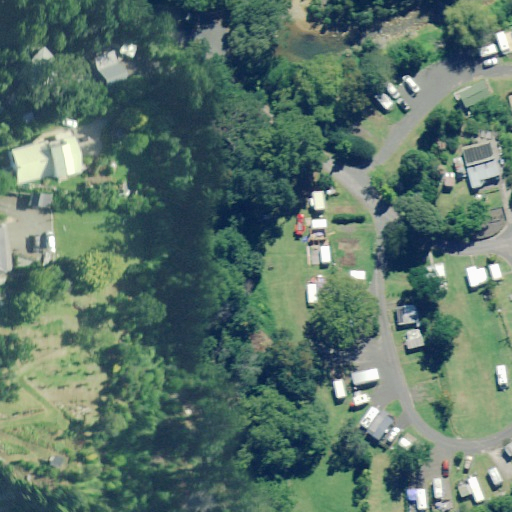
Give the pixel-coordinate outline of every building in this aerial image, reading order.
[(400,101),(388,84),(376,92),(388,110),(400,101)] [(490,99),(482,85),(457,99),(465,113),(490,99)] [(378,109),(366,100),(356,114),(368,122),(378,109)] [(75,173),(69,139),(5,150),(11,184),(75,173)] [(499,179),(491,147),(462,154),(471,190),(485,187),(484,182),(499,179)] [(339,200),(309,200),(309,206),(322,206),(322,217),(341,217),(341,206),(340,206),(339,200)] [(357,223),(331,224),(331,238),(358,237),(357,223)] [(0,275),(9,274),(1,226),(0,226),(0,275)] [(329,265),(328,249),(310,250),(312,267),(329,265)] [(344,257),(343,266),(364,267),(365,260),(357,259),(357,253),(347,253),(347,257),(344,257)] [(502,281),(497,266),(488,268),(493,283),(502,281)] [(487,286),(483,268),(465,272),(469,290),(487,286)] [(363,274),(350,273),(349,281),(363,282),(363,274)] [(443,273),(429,275),(431,291),(445,289),(443,273)] [(419,324),(415,308),(405,310),(406,317),(400,318),(402,327),(419,324)] [(423,348),(420,332),(403,335),(407,352),(423,348)]
